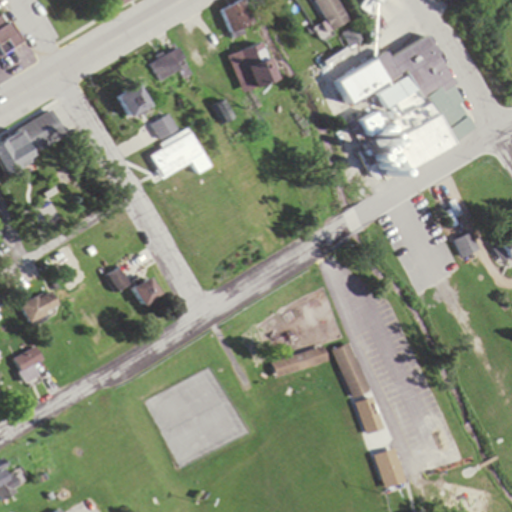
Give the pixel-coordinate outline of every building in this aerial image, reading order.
[(108,0),(114,9),(129,0),(108,0)] [(310,0),(325,33),(344,25),(333,0),(310,0)] [(245,29),(232,3),(213,11),(226,38),(245,29)] [(383,37),(408,25),(400,8),(375,20),(383,37)] [(0,54),(16,46),(0,16),(0,54)] [(362,38),(353,26),(340,36),(349,48),(362,38)] [(237,94),(272,79),(257,43),(221,58),(237,94)] [(177,77),(186,70),(171,48),(142,69),(154,86),(174,72),(177,77)] [(459,125),(424,65),(372,95),(382,111),(413,93),(416,98),(391,113),(395,120),(379,129),(371,114),(355,123),(366,142),(369,140),(379,158),(427,130),(430,135),(440,129),(443,134),(459,125)] [(106,100),(119,122),(139,111),(126,89),(106,100)] [(0,140),(0,175),(63,143),(49,115),(0,140)] [(169,133),(160,117),(143,128),(152,143),(169,133)] [(195,160),(180,132),(152,147),(154,151),(142,157),(155,181),(195,160)] [(478,251),(470,234),(452,242),(460,259),(478,251)] [(501,265),(511,258),(511,235),(491,248),(501,265)] [(124,285),(114,270),(101,279),(112,294),(124,285)] [(126,291),(138,311),(155,300),(144,281),(126,291)] [(14,308),(23,326),(52,311),(43,293),(14,308)] [(373,424),(364,398),(367,397),(349,346),(332,351),(358,429),(373,424)] [(277,382),(326,365),(321,348),(272,365),(277,382)] [(18,386),(33,380),(28,369),(37,365),(31,351),(8,360),(18,386)] [(401,483),(389,449),(369,456),(380,490),(401,483)] [(16,473),(8,477),(2,468),(0,468),(0,500),(24,488),(16,473)]
